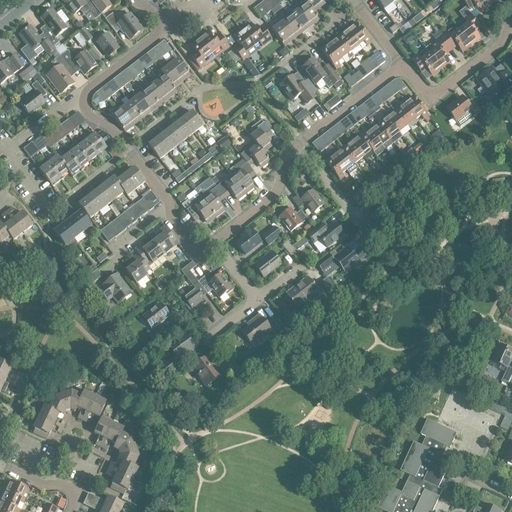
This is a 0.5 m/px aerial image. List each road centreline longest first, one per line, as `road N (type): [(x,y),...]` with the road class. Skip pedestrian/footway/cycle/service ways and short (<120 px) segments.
road 1 (residential): [(49,208),(7,151),(85,93)]
road 2 (residential): [(403,65),(426,94),(440,93),(503,40),(511,19)]
road 3 (residential): [(216,243),(277,195),(297,144)]
road 4 (residential): [(297,144),(403,65)]
road 5 (residential): [(258,81),(326,30),(349,0)]
road 6 (residential): [(378,216),(364,225),(297,144)]
